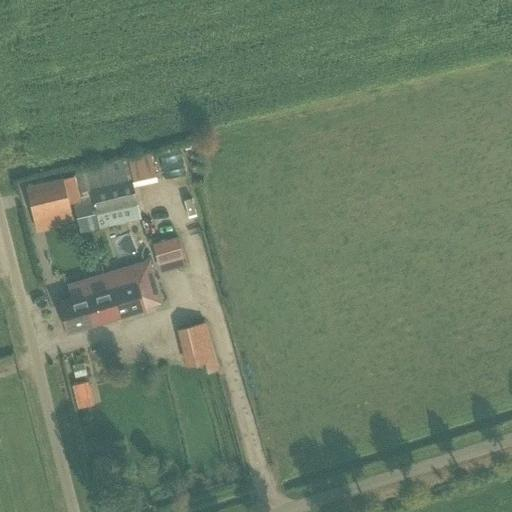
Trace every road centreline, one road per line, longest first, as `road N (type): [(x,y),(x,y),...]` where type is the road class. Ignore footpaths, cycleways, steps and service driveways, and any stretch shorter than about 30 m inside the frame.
road 1 (unclassified): [(76,511),(0,215)]
road 2 (unclassified): [(296,511),(511,444)]
